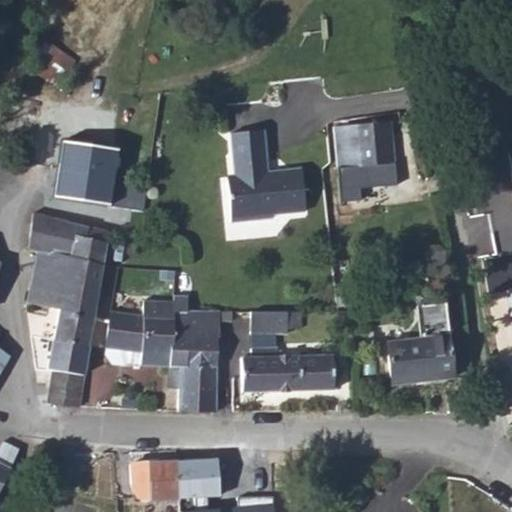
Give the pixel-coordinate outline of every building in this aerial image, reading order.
[(333,126),(340,204),(362,200),(361,187),(394,183),(387,120),(333,126)] [(229,133),(231,173),(225,174),(230,221),(270,217),(270,213),(303,209),(299,168),(265,172),(257,172),(256,161),(264,160),(262,130),(229,133)] [(50,217),(57,217),(105,223),(115,149),(59,141),(50,217)] [(264,160),(256,161),(257,172),(265,172),(264,160)] [(35,249),(99,267),(103,243),(81,238),(84,226),(50,217),(32,212),(26,248),(35,249)] [(81,238),(103,243),(105,231),(84,226),(81,238)] [(24,301),(57,308),(52,338),(86,346),(91,314),(99,267),(35,249),(24,301)] [(173,309),(185,309),(185,295),(173,295),(173,300),(173,309)] [(103,345),(139,350),(139,363),(166,364),(167,348),(171,349),(173,309),(173,300),(143,299),(142,315),(108,310),(107,318),(103,345)] [(385,341),(390,383),(452,376),(442,301),(414,305),(417,337),(385,341)] [(166,364),(177,364),(178,347),(214,348),(215,320),(228,320),(228,309),(185,309),(173,309),(171,349),(167,348),(166,364)] [(248,310),(248,332),(285,333),(285,328),(298,328),(298,310),(248,310)] [(355,327),(355,346),(365,346),(365,327),(355,327)] [(47,367),(52,368),(82,373),(86,346),(52,338),(47,367)] [(102,353),(110,362),(123,364),(126,362),(139,363),(139,350),(103,345),(102,349),(102,353)] [(176,408),(213,409),(214,348),(178,347),(177,364),(177,386),(176,408)] [(249,355),(275,354),(274,347),(249,347),(249,355)] [(295,354),(296,390),(331,389),(330,353),(295,354)] [(249,355),(239,355),(240,391),(296,390),(295,354),(275,354),(249,355)] [(165,385),(177,386),(177,364),(166,364),(165,385)] [(50,385),(79,390),(82,373),(52,368),(50,385)] [(47,400),(77,404),(79,390),(50,385),(47,400)] [(0,440),(0,463),(7,467),(16,447),(1,439),(0,440)] [(132,448),(132,456),(175,458),(175,450),(132,448)] [(176,497),(216,495),(213,463),(213,458),(175,460),(176,497)] [(129,491),(140,499),(176,497),(175,460),(128,463),(129,491)] [(272,511),(271,503),(179,507),(179,511),(272,511)]
